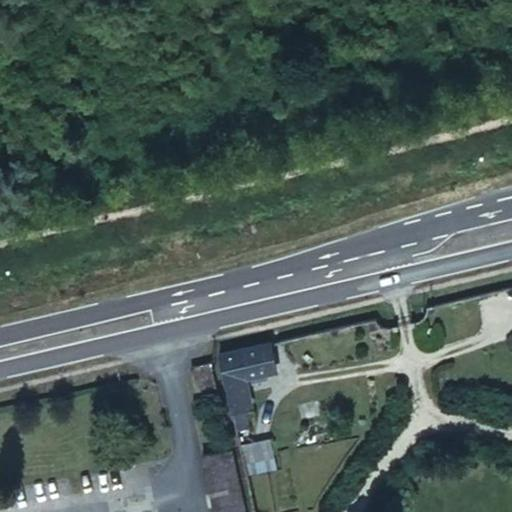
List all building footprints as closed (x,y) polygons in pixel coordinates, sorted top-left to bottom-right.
[(276,367),(270,341),(217,354),(220,367),(223,379),(226,395),(230,410),(247,406),(252,405),(245,374),(276,367)] [(214,388),(210,370),(193,373),(197,391),(214,388)] [(247,406),(230,410),(230,412),(233,429),(251,425),(247,406)] [(266,437),(237,444),(244,473),(273,467),(266,437)] [(249,511),(236,449),(202,455),(214,511),(249,511)]
